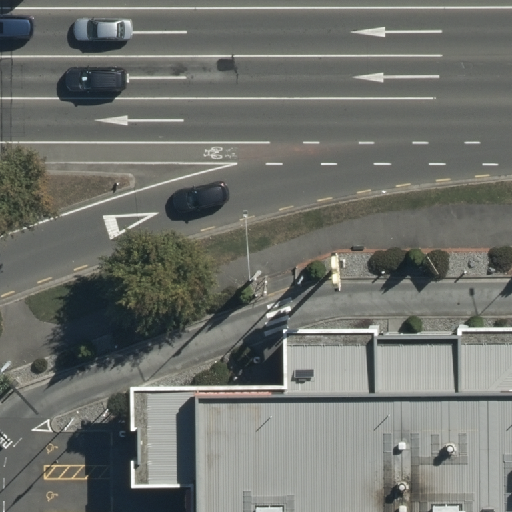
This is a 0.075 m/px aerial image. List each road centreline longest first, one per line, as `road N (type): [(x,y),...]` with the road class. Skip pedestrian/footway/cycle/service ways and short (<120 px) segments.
road 1 (primary): [(511,91),(376,162),(125,227),(0,279)]
road 2 (primary): [(511,76),(0,76)]
